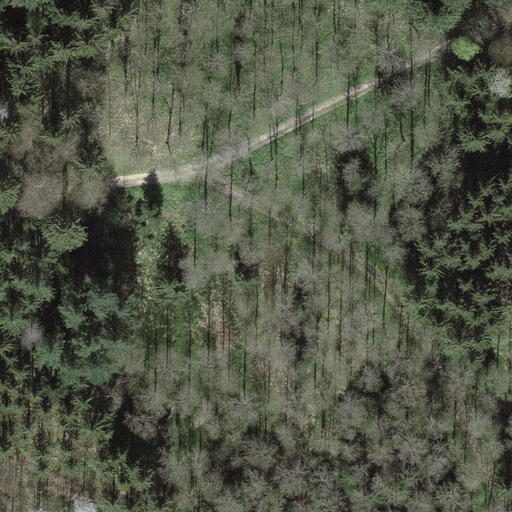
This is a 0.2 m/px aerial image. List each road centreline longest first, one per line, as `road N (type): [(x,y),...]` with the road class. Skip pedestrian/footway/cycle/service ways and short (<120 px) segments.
road 1 (track): [(0,211),(80,185),(225,160),(511,16)]
road 2 (track): [(184,171),(305,225),(354,253),(390,287),(420,335),(499,511)]
